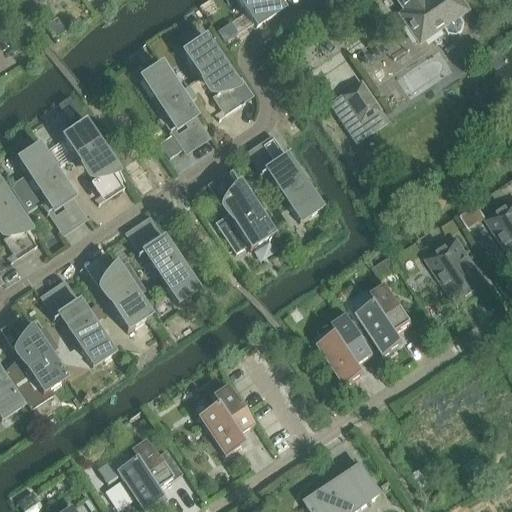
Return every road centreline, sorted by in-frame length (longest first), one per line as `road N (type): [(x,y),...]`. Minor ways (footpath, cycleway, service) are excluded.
road 1 (residential): [(317,0),(235,55),(274,115),(0,300)]
road 2 (residential): [(214,511),(511,315)]
